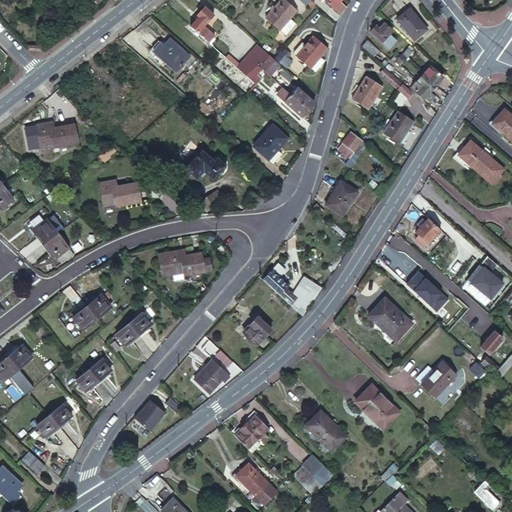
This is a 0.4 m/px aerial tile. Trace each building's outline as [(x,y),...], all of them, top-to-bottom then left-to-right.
[(285,0),(283,0),(269,18),(282,30),(299,11),(285,0)] [(347,5),(340,0),(335,6),(341,12),(347,5)] [(197,18),(189,26),(210,44),(212,40),(211,38),(213,36),(202,26),(212,15),(203,7),(195,16),(197,18)] [(410,9),(399,19),(415,39),(427,30),(410,9)] [(376,25),(371,30),(379,38),(390,27),(384,23),(380,28),(376,25)] [(313,33),(296,52),(310,65),(314,68),(323,57),(319,54),(327,45),(313,33)] [(159,42),(152,51),(162,60),(160,62),(173,73),(188,56),(168,39),(163,46),(159,42)] [(268,53),(257,43),(244,57),(254,67),(258,64),(268,53)] [(368,46),(365,50),(373,57),(376,53),(368,46)] [(274,58),(286,68),(294,58),(282,48),(274,58)] [(231,54),(227,59),(247,76),(254,67),(244,57),(240,61),(231,54)] [(403,57),(400,54),(395,60),(399,63),(403,57)] [(269,57),(265,61),(274,69),(277,65),(269,57)] [(237,84),(240,82),(244,77),(226,61),(219,68),(237,84)] [(428,68),(422,74),(430,82),(434,85),(440,79),(428,68)] [(422,74),(417,80),(424,87),(429,92),(434,85),(430,82),(422,74)] [(366,76),(354,96),(370,106),(382,85),(366,76)] [(258,89),(244,77),(240,82),(254,94),(258,89)] [(395,80),(392,84),(398,91),(402,86),(395,80)] [(424,87),(417,80),(408,89),(421,100),(429,92),(424,87)] [(296,84),(290,91),(307,106),(313,99),(296,84)] [(407,90),(403,95),(410,100),(413,96),(407,90)] [(290,91),(286,96),(303,111),(307,106),(290,91)] [(511,117),(502,108),(489,124),(511,142),(511,117)] [(396,111),(384,131),(400,140),(412,120),(396,111)] [(277,147),(288,135),(271,120),(251,144),(266,156),(272,161),(281,151),(277,147)] [(49,121),(35,123),(38,144),(49,143),(49,146),(74,142),(71,124),(51,127),(49,121)] [(38,144),(35,123),(24,125),(27,146),(38,144)] [(351,132),(337,148),(351,162),(366,146),(351,132)] [(469,140),(457,154),(490,184),(503,169),(469,140)] [(49,143),(38,144),(39,151),(50,149),(49,146),(49,143)] [(109,145),(100,158),(105,161),(114,149),(109,145)] [(191,158),(184,165),(195,176),(199,173),(203,177),(207,173),(211,177),(224,165),(216,158),(213,160),(202,150),(193,159),(191,158)] [(111,180),(96,183),(99,204),(109,202),(110,206),(136,201),(133,182),(113,186),(111,180)] [(332,194),(325,205),(343,216),(357,194),(342,183),(334,195),(332,194)] [(381,183),(375,191),(381,196),(385,190),(387,187),(381,183)] [(0,184),(0,205),(11,198),(1,184),(0,184)] [(220,191),(202,201),(207,211),(225,201),(220,191)] [(429,215),(416,230),(420,233),(417,236),(424,241),(439,223),(429,215)] [(34,229),(44,241),(56,232),(46,220),(34,229)] [(455,227),(448,221),(445,224),(453,231),(455,227)] [(44,241),(55,254),(67,245),(56,232),(44,241)] [(395,238),(389,245),(398,253),(404,246),(395,238)] [(177,248),(153,254),(157,273),(178,269),(179,273),(213,266),(211,256),(203,258),(200,251),(179,255),(177,248)] [(497,264),(486,255),(466,278),(489,299),(502,284),(490,273),(497,264)] [(271,270),(263,280),(279,294),(285,287),(287,284),(271,270)] [(418,271),(407,284),(436,311),(448,298),(418,271)] [(305,275),(291,293),(297,297),(291,305),(295,309),(300,313),(303,316),(315,298),(318,294),(322,288),(305,275)] [(291,293),(285,287),(279,294),(289,304),(291,305),(297,297),(291,293)] [(99,293),(85,305),(95,318),(110,306),(99,293)] [(383,296),(365,316),(372,322),(376,319),(396,338),(411,322),(383,296)] [(291,305),(289,304),(286,307),(292,313),(295,309),(291,305)] [(85,305),(70,317),(79,330),(95,318),(85,305)] [(140,311),(126,322),(137,335),(150,324),(140,311)] [(256,315),(248,324),(251,327),(245,334),(255,343),(270,328),(256,315)] [(126,322),(113,333),(123,346),(137,335),(126,322)] [(491,328),(476,345),(486,353),(501,337),(491,328)] [(22,345),(7,356),(18,369),(32,358),(22,345)] [(511,347),(495,366),(491,371),(496,376),(511,358),(511,347)] [(211,358),(223,369),(230,361),(218,350),(211,358)] [(474,356),(489,369),(491,371),(495,366),(479,350),(474,356)] [(7,356),(0,361),(0,375),(3,380),(18,369),(7,356)] [(100,359),(88,369),(98,381),(110,371),(100,359)] [(441,359),(420,381),(435,395),(456,373),(441,359)] [(211,361),(195,378),(210,392),(222,379),(226,375),(211,361)] [(88,369),(74,380),(84,392),(98,381),(88,369)] [(222,379),(210,392),(214,396),(226,383),(222,379)] [(399,409),(371,383),(355,401),(382,427),(399,409)] [(165,415),(149,402),(134,421),(150,433),(156,426),(155,424),(158,421),(159,422),(165,415)] [(61,404),(47,416),(57,428),(71,417),(61,404)] [(345,436),(321,412),(306,427),(330,451),(345,436)] [(241,428),(234,436),(247,449),(255,441),(258,443),(265,436),(262,433),(267,429),(252,414),(240,427),(241,428)] [(47,416),(34,426),(43,438),(57,428),(47,416)] [(436,440),(429,447),(438,454),(444,447),(436,440)] [(19,459),(36,475),(45,466),(28,450),(19,459)] [(311,457),(301,466),(311,477),(321,467),(311,457)] [(394,463),(387,470),(391,474),(398,467),(394,463)] [(248,465),(235,476),(252,493),(264,481),(248,465)] [(1,467),(0,467),(0,493),(1,493),(12,502),(17,497),(15,493),(21,485),(1,467)] [(274,467),(269,471),(277,480),(282,475),(274,467)] [(387,470),(380,477),(384,481),(391,474),(387,470)] [(396,482),(392,477),(385,483),(389,488),(390,487),(396,482)] [(488,484),(482,478),(471,490),(490,509),(496,503),(484,489),(488,484)] [(396,482),(390,487),(395,492),(400,486),(396,482)] [(314,488),(319,493),(324,488),(319,483),(314,488)] [(305,496),(299,502),(304,507),(311,501),(305,496)] [(178,511),(169,503),(159,511),(178,511)]
